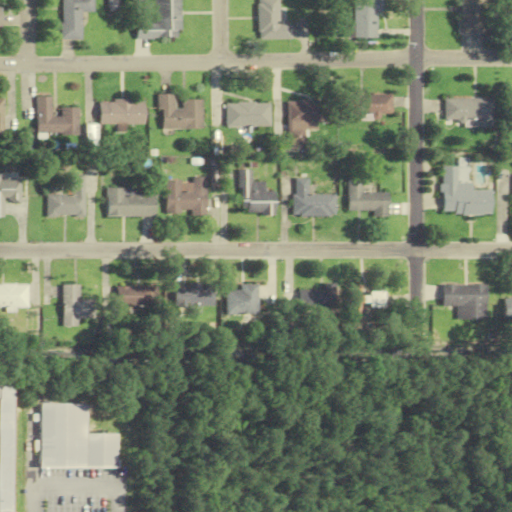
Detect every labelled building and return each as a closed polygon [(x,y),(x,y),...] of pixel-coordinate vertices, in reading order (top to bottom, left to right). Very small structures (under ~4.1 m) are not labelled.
[(83,0),(60,0),(60,40),(83,40),(83,0)] [(179,0),(154,0),(155,24),(135,24),(135,39),(180,39),(179,0)] [(277,0),(256,0),(257,40),(291,40),(291,24),(277,24),(277,0)] [(340,0),(340,38),(377,38),(377,0),(340,0)] [(481,35),(480,0),(456,0),(457,35),(481,35)] [(201,129),(201,100),(175,100),(175,95),(157,95),(158,130),(201,129)] [(351,115),(390,115),(390,95),(351,95),(351,115)] [(511,96),(503,97),(504,128),(511,128),(511,96)] [(50,97),(34,97),(34,134),(74,134),(74,108),(58,108),(58,116),(50,116),(50,97)] [(491,99),(442,99),(442,122),(473,122),(473,129),(491,129),(491,99)] [(98,124),(143,124),(143,100),(98,100),(98,124)] [(303,130),(319,130),(319,101),(285,101),(286,145),(303,145),(303,130)] [(269,103),(225,103),(225,127),(269,127),(269,103)] [(489,215),(488,190),(469,190),(469,184),(455,184),(455,167),(439,167),(439,215),(489,215)] [(273,192),(262,192),(262,182),(249,182),(249,170),(237,170),(238,215),(273,215),(273,192)] [(44,195),(44,216),(82,216),(82,175),(68,175),(68,195),(44,195)] [(163,215),(204,215),(203,177),(189,178),(189,180),(163,180),(163,215)] [(371,211),(371,216),(387,216),(387,193),(361,192),(361,177),(345,177),(345,211),(371,211)] [(305,194),(305,179),(291,179),(291,216),(332,216),(332,194),(305,194)] [(0,180),(0,217),(1,218),(1,203),(17,203),(18,181),(0,180)] [(104,189),(104,217),(153,217),(153,194),(121,194),(121,189),(104,189)] [(0,308),(25,308),(25,285),(0,284),(0,308)] [(60,327),(76,327),(76,319),(90,319),(90,300),(77,300),(77,285),(60,285),(60,327)] [(172,285),(172,307),(210,307),(210,285),(172,285)] [(255,314),(255,285),(238,285),(238,290),(224,290),(224,314),(255,314)] [(360,317),(360,307),(381,307),(381,293),(361,293),(361,285),(345,285),(345,317),(360,317)] [(439,285),(439,307),(453,307),(453,321),(483,321),(483,285),(439,285)] [(113,307),(150,307),(150,287),(113,287),(113,307)] [(296,289),(296,312),(332,312),(332,289),(296,289)] [(502,321),(511,320),(511,298),(502,299),(502,321)] [(0,511),(11,511),(11,386),(0,386),(0,511)] [(83,404),(37,404),(37,467),(113,467),(113,434),(83,434),(83,404)]
